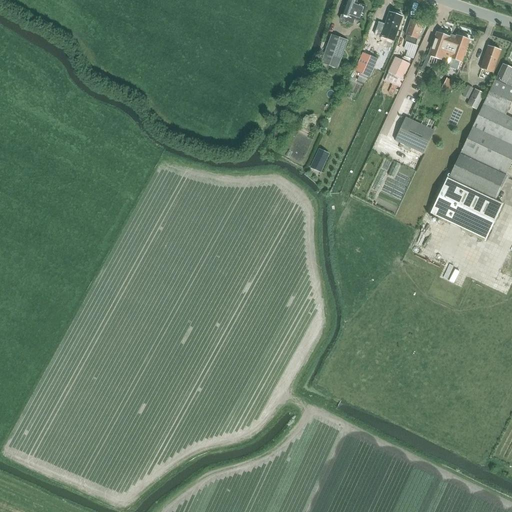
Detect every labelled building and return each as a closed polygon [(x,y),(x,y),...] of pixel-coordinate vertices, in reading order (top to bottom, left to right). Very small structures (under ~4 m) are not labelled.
[(353,24),(354,19),(360,21),(366,6),(355,2),(356,1),(355,0),(346,0),(339,19),(353,24)] [(378,24),(374,35),(379,37),(381,37),(388,40),(393,42),(397,32),(402,17),(400,17),(401,14),(395,12),(395,15),(390,13),(385,26),(383,25),(378,24)] [(407,36),(405,42),(406,42),(416,46),(423,25),(411,20),(405,36),(407,36)] [(437,33),(429,56),(431,57),(442,60),(444,54),(450,56),(449,58),(450,59),(447,67),(457,70),(459,70),(461,62),(462,63),(469,40),(457,36),(455,41),(449,39),(450,38),(437,33)] [(320,63),(328,65),(337,68),(346,41),(330,35),(320,63)] [(480,69),(492,73),(499,51),(487,47),(480,69)] [(378,60),(363,53),(355,71),(370,78),(378,60)] [(404,80),(410,65),(396,58),(389,73),(404,80)] [(511,69),(502,65),(496,80),(506,85),(511,69)] [(385,81),(400,89),(405,80),(404,80),(389,73),(385,81)] [(494,201),(511,161),(511,119),(505,116),(511,101),(511,89),(494,81),(431,216),(486,241),(502,205),(494,201)] [(454,88),(444,83),(440,93),(449,97),(454,88)] [(467,85),(462,96),(468,99),(473,88),(467,85)] [(485,93),(482,92),(482,93),(475,90),(467,106),(477,110),(485,93)] [(395,141),(424,154),(435,132),(405,118),(395,141)] [(302,154),(305,142),(292,139),(289,150),(302,154)] [(319,150),(311,168),(320,172),(328,154),(319,150)]
